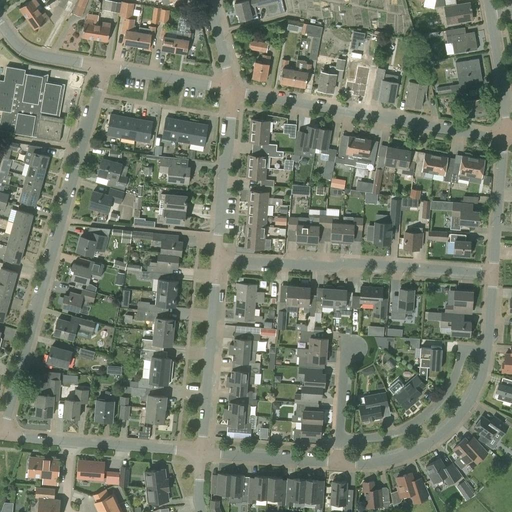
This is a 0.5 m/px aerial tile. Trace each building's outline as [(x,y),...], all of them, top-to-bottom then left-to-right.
[(27,19),(47,5),(41,9),(39,5),(35,0),(31,0),(20,8),(27,19)] [(85,9),(87,0),(78,0),(77,6),(85,9)] [(121,2),(112,0),(110,11),(119,12),(121,2)] [(278,3),(277,0),(248,0),(247,0),(246,0),(234,3),(237,14),(238,13),(239,20),(244,19),(245,23),(252,21),(251,17),(252,17),(249,7),(257,5),(257,8),(265,6),(268,16),(280,13),(278,3)] [(121,1),(121,2),(119,12),(119,16),(132,18),(134,3),(121,1)] [(447,24),(465,21),(465,19),(472,18),(469,3),(445,7),(447,24)] [(49,19),(45,13),(50,9),(47,5),(27,19),(34,29),(49,19)] [(158,24),(161,8),(154,7),(151,23),(158,24)] [(161,8),(158,24),(159,24),(159,22),(168,23),(170,9),(161,8)] [(179,21),(190,22),(190,18),(192,11),(180,9),(179,21)] [(123,44),(136,46),(138,32),(133,32),(135,19),(132,19),(123,17),(121,33),(125,33),(123,44)] [(95,39),(97,25),(92,24),(92,21),(85,20),(82,37),(95,39)] [(97,25),(95,39),(107,41),(110,24),(102,23),(102,26),(97,25)] [(316,60),(322,26),(306,24),(304,35),(313,36),(309,58),(316,60)] [(138,32),(136,46),(149,48),(150,37),(154,37),(155,27),(148,25),(148,28),(138,27),(138,32)] [(466,33),(465,27),(445,30),(446,36),(447,43),(452,42),(454,53),(477,49),(474,32),(466,33)] [(174,52),(176,38),(167,37),(168,29),(161,28),(159,39),(162,39),(161,50),(174,52)] [(176,38),(174,52),(186,54),(188,43),(191,44),(193,33),(186,32),(177,31),(176,38)] [(362,42),(363,34),(353,33),(350,48),(357,49),(358,41),(362,42)] [(266,52),(267,43),(253,41),(249,43),(249,46),(251,49),(255,50),(266,52)] [(426,62),(433,60),(431,47),(423,48),(426,62)] [(265,80),(270,56),(262,55),(261,63),(255,62),(252,78),(265,80)] [(341,82),(345,60),(337,58),(335,66),(330,65),(328,73),(321,72),(318,89),(332,92),(334,81),(341,82)] [(459,83),(482,80),(478,58),(455,62),(459,83)] [(292,85),(295,70),(287,69),(288,60),(281,59),(280,69),(282,69),(280,82),(292,85)] [(295,70),(292,85),(305,87),(307,73),(310,74),(311,64),(304,63),(305,62),(296,61),(295,70)] [(41,76),(24,73),(25,70),(6,66),(4,81),(0,80),(0,109),(2,110),(0,121),(0,130),(59,141),(63,118),(59,118),(64,84),(47,81),(48,75),(48,74),(41,76)] [(358,66),(354,83),(346,81),(345,90),(353,92),(352,95),(365,98),(370,68),(358,66)] [(393,103),(397,82),(383,80),(385,69),(377,68),(371,99),(393,103)] [(425,91),(427,84),(409,81),(405,105),(420,107),(423,91),(425,91)] [(438,94),(451,92),(450,85),(437,87),(438,94)] [(465,116),(487,111),(484,97),(462,102),(465,116)] [(121,137),(124,117),(110,114),(107,135),(121,137)] [(135,139),(138,119),(124,117),(121,137),(135,139)] [(176,140),(179,120),(165,118),(162,138),(176,140)] [(138,119),(135,139),(149,142),(152,122),(138,119)] [(250,131),(268,132),(269,121),(251,119),(250,131)] [(190,143),(193,122),(179,120),(176,140),(190,143)] [(193,122),(190,143),(204,145),(207,125),(193,122)] [(295,138),(296,124),(284,123),(283,133),(289,134),(289,137),(295,138)] [(315,147),(315,146),(318,128),(307,126),(304,144),(295,143),(294,154),(293,161),(299,162),(301,149),(309,151),(314,152),(315,147)] [(329,154),(328,160),(326,160),(323,178),(331,179),(334,161),(335,155),(336,155),(337,150),(330,149),(330,148),(327,147),(330,130),(318,128),(315,146),(315,147),(321,148),(320,152),(329,154)] [(267,144),(268,132),(250,131),(249,142),(253,143),(252,149),(276,151),(277,145),(267,144)] [(356,162),(357,156),(360,138),(349,136),(347,147),(340,146),(338,156),(336,155),(335,155),(334,161),(355,165),(355,162),(356,162)] [(371,140),(360,138),(357,156),(356,162),(367,164),(367,163),(374,164),(376,152),(369,151),(371,140)] [(395,166),(399,148),(380,145),(378,156),(379,156),(377,168),(376,168),(372,192),(379,193),(382,170),(383,170),(384,164),(395,166)] [(7,148),(4,157),(1,169),(8,171),(12,159),(11,159),(9,158),(11,149),(7,148)] [(399,148),(395,166),(403,167),(402,173),(413,175),(415,162),(409,161),(410,151),(399,148)] [(276,151),(252,149),(252,155),(248,155),(247,166),(265,168),(266,156),(283,157),(283,151),(276,151)] [(30,164),(45,168),(49,156),(33,152),(30,164)] [(433,173),(436,155),(424,153),(423,163),(417,162),(414,175),(423,177),(424,171),(433,173)] [(187,183),(189,167),(176,165),(177,158),(146,155),(146,159),(160,160),(159,171),(168,173),(168,181),(187,183)] [(450,182),(453,165),(446,164),(447,157),(436,155),(433,173),(444,175),(443,180),(450,182)] [(470,175),(473,157),(462,155),(460,164),(454,163),(454,165),(453,165),(450,182),(457,183),(458,179),(469,181),(470,175)] [(470,175),(481,177),(484,160),(473,157),(470,175)] [(124,189),(126,179),(117,177),(121,164),(102,159),(98,175),(112,179),(111,185),(124,189)] [(42,180),(45,168),(30,164),(26,176),(42,180)] [(152,175),(152,167),(144,166),(144,174),(152,175)] [(265,179),(265,168),(247,166),(246,178),(261,179),(260,185),(273,186),(274,180),(265,179)] [(0,181),(5,183),(8,171),(1,169),(0,172),(0,181)] [(39,192),(42,180),(26,176),(23,188),(39,192)] [(330,186),(344,188),(346,179),(332,177),(330,186)] [(4,186),(5,183),(0,181),(0,199),(6,202),(8,193),(0,190),(0,189),(1,186),(4,186)] [(300,185),(292,185),(291,194),(299,194),(300,185)] [(341,196),(342,188),(331,187),(330,195),(341,196)] [(35,204),(39,192),(23,188),(20,200),(35,204)] [(351,188),(350,195),(360,197),(361,190),(351,188)] [(120,203),(123,192),(110,189),(108,195),(93,191),(89,206),(107,211),(110,200),(120,203)] [(419,198),(421,190),(411,189),(409,197),(419,198)] [(248,202),(267,204),(267,203),(282,204),(283,198),(267,197),(268,192),(249,190),(248,202)] [(163,208),(184,210),(186,196),(161,194),(160,199),(163,199),(163,208)] [(391,195),(390,215),(400,216),(401,196),(391,195)] [(429,219),(431,200),(423,200),(421,218),(429,219)] [(463,202),(453,202),(447,201),(447,205),(448,207),(453,207),(452,215),(451,215),(450,229),(460,229),(460,224),(477,225),(478,212),(472,211),(467,211),(467,203),(463,202)] [(266,215),(267,204),(248,202),(248,214),(266,215)] [(140,210),(140,205),(135,205),(134,209),(133,217),(133,225),(142,226),(142,218),(139,217),(140,210)] [(183,223),(184,210),(163,208),(162,216),(158,216),(158,221),(163,222),(183,223)] [(13,222),(29,226),(33,214),(17,210),(13,222)] [(116,221),(118,214),(111,212),(109,219),(116,221)] [(265,227),(266,215),(248,214),(247,225),(265,227)] [(325,228),(326,214),(313,214),(312,225),(308,225),(307,244),(316,245),(317,244),(317,242),(318,242),(319,227),(325,228)] [(341,243),(342,223),(338,223),(339,215),(326,214),(325,228),(331,228),(330,239),(331,239),(331,241),(332,242),(341,243)] [(308,225),(308,218),(289,216),(288,229),(297,230),(296,241),(297,241),(296,243),(297,244),(307,244),(308,225)] [(342,223),(341,243),(350,244),(351,243),(351,241),(352,241),(353,230),(361,230),(362,217),(343,216),(343,223),(342,223)] [(286,225),(286,218),(275,217),(275,225),(286,225)] [(26,238),(29,226),(13,222),(10,234),(26,238)] [(390,243),(391,223),(375,222),(374,242),(390,243)] [(265,227),(247,225),(245,225),(243,226),(243,231),(244,233),(244,235),(246,236),(246,237),(264,238),(265,227)] [(422,233),(422,227),(413,226),(413,233),(405,232),(404,248),(418,249),(419,241),(421,241),(422,233)] [(108,237),(110,229),(90,227),(89,232),(93,233),(91,239),(80,236),(76,250),(96,256),(98,249),(104,250),(108,237)] [(140,231),(131,231),(122,230),(113,229),(112,235),(122,236),(121,242),(130,243),(131,237),(139,238),(140,231)] [(446,240),(447,231),(428,230),(428,239),(446,240)] [(166,240),(166,234),(154,233),(153,240),(153,245),(162,246),(161,253),(158,252),(158,253),(180,255),(182,242),(166,240)] [(23,250),(26,238),(10,234),(7,246),(23,250)] [(469,256),(470,241),(465,241),(466,235),(450,234),(450,241),(454,242),(454,255),(469,256)] [(263,250),(264,238),(246,237),(245,248),(263,250)] [(19,263),(23,250),(7,246),(3,258),(19,263)] [(148,259),(147,271),(158,272),(159,266),(177,268),(178,255),(180,255),(158,253),(158,260),(148,259)] [(100,278),(104,264),(90,260),(88,267),(73,263),(71,269),(73,270),(71,279),(75,280),(75,282),(77,284),(80,285),(83,285),(83,282),(88,284),(90,275),(100,278)] [(0,280),(13,284),(17,272),(1,268),(0,271),(0,280)] [(158,273),(158,272),(147,271),(141,270),(127,269),(126,272),(140,274),(139,278),(152,280),(152,278),(158,279),(157,291),(176,293),(178,280),(163,279),(164,274),(158,273)] [(0,280),(0,293),(10,296),(13,284),(0,280)] [(236,295),(263,297),(263,292),(255,292),(256,284),(236,283),(235,288),(237,288),(236,295)] [(297,305),(298,305),(300,305),(303,305),(303,309),(303,312),(305,312),(308,312),(307,321),(307,330),(310,330),(313,330),(314,326),(315,319),(315,312),(316,300),(316,295),(309,295),(310,287),(308,287),(308,284),(300,283),(300,286),(298,286),(298,296),(297,305)] [(297,305),(298,286),(287,285),(286,302),(279,301),(278,317),(286,317),(286,311),(297,312),(298,305),(297,305)] [(351,307),(352,307),(359,308),(360,302),(374,303),(373,316),(386,317),(387,299),(381,299),(382,288),(361,287),(360,296),(352,296),(351,307)] [(93,301),(95,292),(83,288),(81,295),(70,291),(69,296),(65,295),(61,306),(78,311),(81,303),(89,306),(91,301),(93,301)] [(323,288),(322,300),(316,300),(315,312),(321,313),(322,305),(333,306),(334,289),(323,288)] [(352,296),(352,292),(346,291),(346,289),(334,289),(333,306),(333,313),(341,314),(351,315),(352,307),(351,307),(352,296)] [(412,309),(413,290),(400,289),(399,296),(399,304),(392,304),(391,318),(405,319),(405,313),(412,313),(412,309)] [(471,307),(472,292),(454,290),(453,306),(446,305),(445,311),(458,312),(459,306),(471,307)] [(175,307),(176,293),(157,291),(156,304),(149,304),(149,302),(138,301),(137,309),(160,312),(161,306),(175,307)] [(0,306),(7,308),(10,296),(0,293),(0,306)] [(262,302),(263,297),(236,295),(235,302),(234,302),(234,307),(254,308),(255,302),(262,302)] [(253,315),(254,308),(234,307),(233,312),(235,312),(234,319),(261,321),(261,316),(253,315)] [(159,318),(160,312),(137,309),(136,319),(155,321),(154,330),(173,332),(174,319),(159,318)] [(469,335),(470,321),(453,320),(453,313),(437,312),(437,316),(441,316),(441,325),(451,326),(450,334),(469,335)] [(73,339),(77,324),(58,318),(54,334),(73,339)] [(92,332),(95,322),(82,319),(79,328),(92,332)] [(277,328),(272,328),(273,322),(264,321),(262,335),(277,336),(277,328)] [(385,335),(385,325),(369,325),(369,335),(385,335)] [(171,345),(173,332),(154,330),(153,339),(142,338),(141,348),(155,350),(156,344),(171,345)] [(323,331),(313,330),(307,330),(301,330),(300,340),(310,341),(309,349),(327,350),(328,338),(326,338),(326,332),(323,332),(323,331)] [(229,349),(256,352),(257,340),(259,341),(260,334),(245,332),(244,339),(234,338),(233,345),(229,344),(229,349)] [(419,347),(420,338),(400,337),(415,347),(419,347)] [(67,366),(71,351),(51,346),(49,355),(48,355),(45,363),(55,366),(56,363),(67,366)] [(441,349),(442,347),(431,346),(431,348),(421,348),(420,358),(419,375),(427,380),(428,368),(439,368),(440,360),(441,360),(442,355),(444,355),(444,352),(442,352),(442,349),(441,349)] [(93,360),(96,352),(81,348),(79,356),(93,360)] [(154,356),(155,350),(141,348),(140,359),(151,361),(150,369),(172,371),(173,361),(171,359),(170,359),(170,358),(154,356)] [(309,349),(297,348),(297,356),(299,356),(298,366),(299,366),(311,367),(312,361),(326,362),(326,359),(329,359),(330,351),(327,351),(327,350),(309,349)] [(256,352),(229,349),(229,354),(233,355),(232,361),(243,362),(243,366),(260,368),(260,363),(255,362),(255,352),(256,352)] [(511,354),(505,354),(505,363),(503,363),(502,372),(511,373),(511,371),(511,370),(511,354)] [(392,368),(397,363),(391,357),(386,361),(392,368)] [(259,372),(260,368),(243,366),(243,371),(231,370),(231,376),(227,376),(226,381),(247,383),(254,383),(255,372),(259,372)] [(312,367),(311,367),(299,366),(299,378),(305,378),(304,384),(302,384),(302,385),(324,386),(325,374),(311,373),(312,367)] [(150,369),(143,368),(142,377),(138,377),(138,381),(130,381),(129,386),(146,388),(151,388),(152,382),(167,384),(167,382),(169,383),(171,381),(172,371),(150,369)] [(37,394),(36,414),(52,415),(53,400),(59,401),(61,373),(51,372),(50,375),(50,389),(38,389),(38,391),(37,394)] [(419,391),(425,386),(417,376),(405,386),(398,378),(388,388),(396,397),(407,409),(418,399),(417,397),(421,393),(419,391)] [(511,380),(502,377),(495,399),(511,403),(511,380)] [(246,390),(247,383),(226,381),(226,386),(230,387),(230,393),(240,394),(240,398),(252,399),(252,391),(246,390)] [(324,386),(302,385),(301,394),(295,393),(295,402),(297,402),(297,403),(308,403),(307,403),(307,397),(321,398),(322,386),(324,386)] [(129,386),(126,386),(125,392),(131,393),(131,395),(141,396),(140,400),(147,401),(147,408),(165,409),(166,396),(148,395),(148,396),(145,396),(146,388),(129,386)] [(88,403),(89,389),(75,388),(74,400),(65,399),(64,417),(79,418),(80,403),(88,403)] [(113,401),(114,391),(105,390),(104,400),(97,399),(95,419),(112,420),(113,401)] [(369,422),(370,419),(382,417),(380,407),(388,406),(385,393),(372,395),(364,397),(365,405),(359,406),(362,421),(363,421),(365,422),(369,422)] [(257,400),(252,399),(240,398),(239,403),(229,402),(228,408),(224,408),(224,413),(250,415),(251,404),(257,405),(257,400)] [(308,410),(308,403),(297,403),(296,415),(292,415),(292,421),(301,422),(321,423),(322,411),(308,410)] [(129,419),(130,405),(121,405),(119,418),(129,419)] [(164,422),(165,409),(147,408),(145,420),(164,422)] [(249,422),(250,415),(224,413),(223,418),(227,418),(227,425),(237,426),(237,432),(251,433),(252,422),(249,422)] [(493,425),(482,417),(474,428),(482,433),(478,439),(486,444),(493,435),(498,439),(507,427),(497,419),(493,425)] [(321,424),(321,423),(301,422),(301,429),(294,429),(294,441),(305,441),(306,435),(320,436),(320,435),(322,435),(322,429),(320,429),(321,424)] [(150,438),(151,426),(142,425),(141,437),(150,438)] [(280,440),(280,433),(270,432),(269,440),(280,440)] [(474,449),(465,438),(453,449),(466,464),(475,456),(479,461),(487,453),(479,444),(474,449)] [(29,477),(58,479),(59,459),(30,457),(29,477)] [(445,468),(439,459),(426,467),(430,474),(429,475),(433,483),(444,477),(448,484),(460,477),(452,463),(445,468)] [(499,471),(504,466),(499,460),(494,465),(499,471)] [(78,461),(77,477),(103,479),(104,463),(78,461)] [(164,469),(144,471),(145,481),(147,481),(148,487),(168,485),(168,479),(166,479),(164,469)] [(106,483),(118,484),(119,473),(107,472),(106,483)] [(128,486),(129,474),(120,473),(119,486),(128,486)] [(416,490),(411,473),(397,478),(399,486),(397,487),(398,490),(391,492),(393,504),(400,502),(402,499),(401,496),(411,493),(414,503),(427,499),(424,488),(416,490)] [(230,495),(231,475),(219,474),(218,483),(212,483),(211,494),(230,495)] [(248,501),(249,486),(242,486),(243,476),(231,475),(230,495),(242,496),(241,501),(247,501),(248,501)] [(267,499),(268,477),(256,477),(256,478),(249,478),(249,486),(248,501),(247,501),(247,502),(256,503),(256,498),(267,499)] [(285,505),(287,480),(281,480),(281,478),(268,477),(267,499),(278,499),(277,504),(285,505)] [(304,501),(306,480),(287,479),(287,480),(285,505),(292,505),(292,500),(304,501)] [(306,480),(304,501),(317,502),(316,507),(323,507),(324,481),(306,480)] [(374,490),(374,481),(362,482),(363,492),(364,492),(365,507),(382,506),(384,507),(387,507),(390,505),(389,496),(381,497),(380,489),(374,490)] [(351,511),(352,502),(345,501),(346,482),(332,482),(331,504),(345,505),(344,511),(351,511)] [(466,501),(473,496),(464,482),(457,487),(466,501)] [(169,490),(168,485),(148,487),(149,493),(147,494),(148,503),(168,501),(167,491),(169,490)] [(44,498),(45,488),(36,487),(35,497),(44,498)] [(102,511),(109,509),(118,504),(113,494),(108,496),(105,489),(94,495),(97,501),(95,502),(99,511),(102,511)] [(37,511),(59,511),(60,499),(53,499),(53,501),(38,500),(38,503),(37,511)] [(211,511),(221,511),(219,506),(220,500),(210,499),(210,508),(211,511)] [(3,502),(2,511),(13,511),(14,502),(3,502)]
